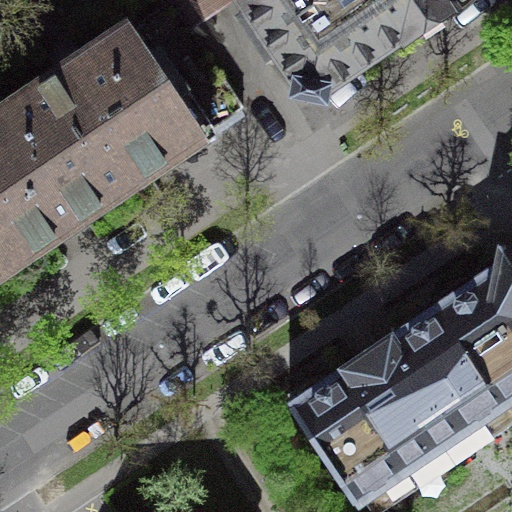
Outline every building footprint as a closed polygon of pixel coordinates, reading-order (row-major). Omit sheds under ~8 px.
[(171,0),(61,74),(134,181),(188,145),(243,108),(187,23),(171,0)] [(170,0),(171,0),(187,23),(215,4),(212,0),(170,0)] [(449,5),(448,4),(445,0),(242,0),(247,7),(233,16),(266,65),(280,55),(298,83),(296,94),(322,100),(324,88),(334,81),(333,80),(355,65),(356,66),(376,52),(376,51),(398,35),(399,37),(403,34),(404,36),(411,31),(410,30),(426,19),(442,9),(443,10),(449,5)] [(134,181),(61,74),(0,114),(0,215),(25,254),(79,218),(134,181)] [(0,270),(25,254),(0,215),(0,270)] [(511,263),(501,261),(500,267),(366,356),(291,406),(355,503),(511,398),(511,263)]
